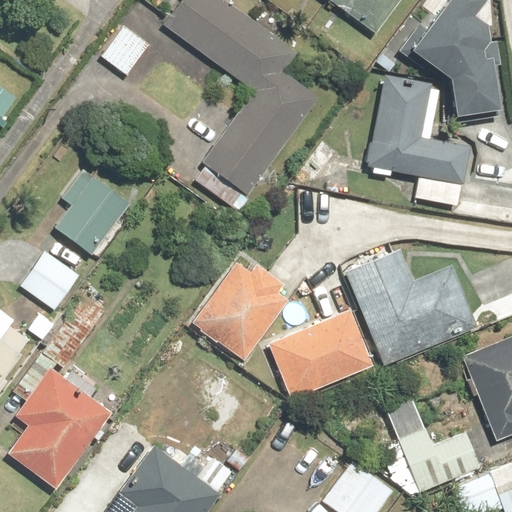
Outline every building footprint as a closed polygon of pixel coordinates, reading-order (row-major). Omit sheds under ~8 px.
[(331,84),(217,0),(183,0),(163,28),(252,94),(198,166),(204,170),(195,183),(235,212),(331,84)] [(330,0),(378,33),(401,0),(330,0)] [(496,64),(494,43),(486,44),(486,35),(468,21),(482,4),(476,0),(447,0),(405,51),(445,84),(450,120),(492,114),(488,65),(496,64)] [(148,49),(120,27),(96,58),(124,79),(148,49)] [(369,175),(388,179),(388,173),(460,186),(467,148),(427,141),(437,88),(380,78),(364,169),(370,170),(369,175)] [(0,116),(13,100),(0,89),(0,116)] [(128,205),(79,171),(59,199),(68,206),(51,231),(90,259),(128,205)] [(457,189),(413,183),(410,202),(455,208),(457,189)] [(396,248),(338,274),(381,371),(472,331),(445,268),(411,283),(396,248)] [(43,252),(17,287),(51,312),(77,277),(43,252)] [(249,274),(231,262),(188,325),(243,363),(287,301),(275,293),(281,284),(255,266),(249,274)] [(61,369),(99,315),(79,301),(41,356),(61,369)] [(262,343),(287,402),(371,367),(346,308),(262,343)] [(2,382),(31,342),(9,326),(12,322),(0,313),(0,390),(5,384),(2,382)] [(511,336),(458,358),(468,381),(463,383),(470,399),(474,397),(492,442),(511,434),(511,336)] [(107,415),(43,372),(11,418),(23,426),(2,458),(54,493),(107,415)] [(390,484),(407,497),(477,470),(463,433),(429,447),(411,400),(384,411),(395,441),(376,448),(390,484)] [(306,423),(292,413),(248,472),(262,483),(306,423)] [(206,511),(217,497),(151,448),(117,494),(134,506),(129,511),(206,511)] [(377,511),(392,493),(349,462),(319,503),(331,511),(377,511)] [(499,511),(511,511),(511,463),(447,491),(456,511),(496,511),(499,511)]
